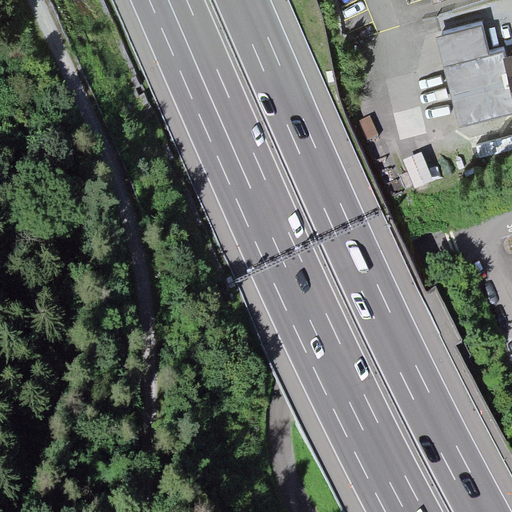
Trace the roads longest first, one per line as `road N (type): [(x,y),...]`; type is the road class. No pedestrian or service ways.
road 1 (motorway): [(483,511),(377,303),(243,0)]
road 2 (motorway): [(169,0),(316,332),(406,511)]
road 3 (track): [(34,0),(128,212),(143,273),(143,511)]
road 4 (track): [(280,391),(311,317),(350,285),(415,256)]
road 5 (track): [(280,391),(286,473),(304,511)]
